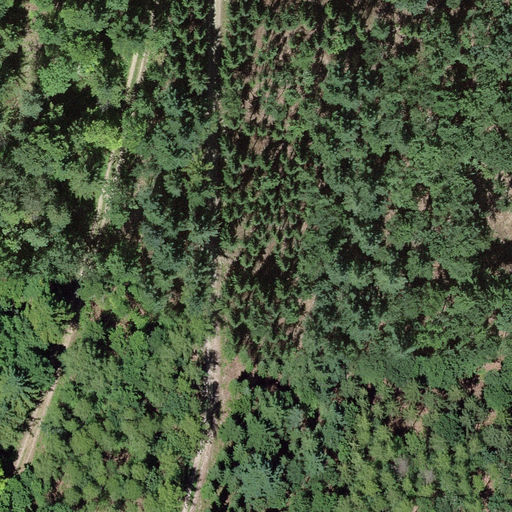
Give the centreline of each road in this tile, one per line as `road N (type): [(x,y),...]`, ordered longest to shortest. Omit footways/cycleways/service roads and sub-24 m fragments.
road 1 (track): [(153,0),(62,360),(4,511)]
road 2 (track): [(188,511),(212,405),(218,0)]
